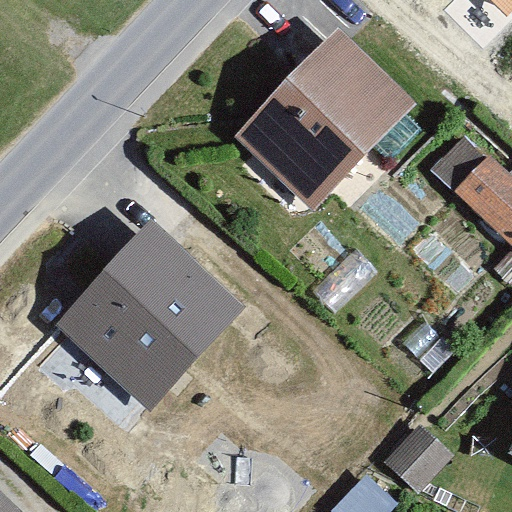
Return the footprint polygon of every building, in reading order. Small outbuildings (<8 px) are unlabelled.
[(229,112),(293,174),(385,81),(321,19),(229,112)] [(443,169),(499,225),(511,211),(511,185),(469,143),(443,169)] [(55,299),(128,383),(214,309),(141,224),(55,299)] [(376,450),(403,468),(426,433),(400,415),(376,450)] [(349,461),(325,492),(351,511),(355,511),(378,484),(349,461)]
